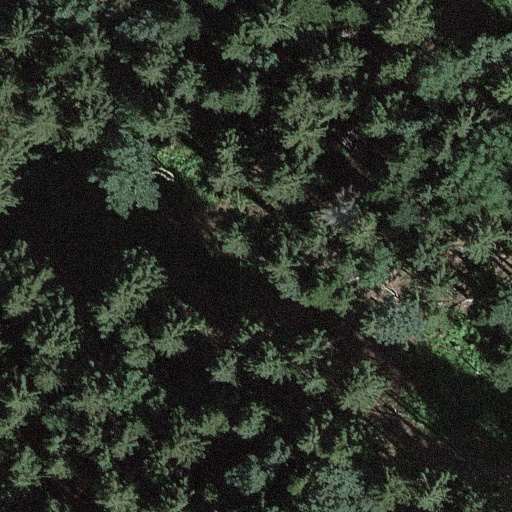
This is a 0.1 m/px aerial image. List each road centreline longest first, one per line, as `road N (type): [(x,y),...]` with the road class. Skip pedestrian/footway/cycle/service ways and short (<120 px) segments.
road 1 (motorway): [(511,461),(283,0)]
road 2 (motorway): [(0,143),(184,511)]
